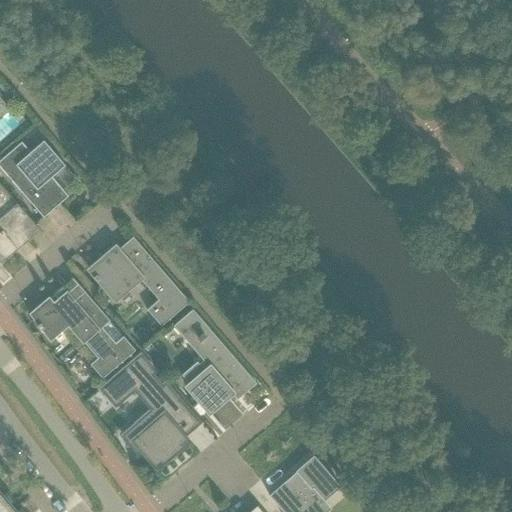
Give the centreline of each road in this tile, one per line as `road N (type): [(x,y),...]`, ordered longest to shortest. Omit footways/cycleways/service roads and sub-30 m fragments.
road 1 (tertiary): [(116,511),(0,356)]
road 2 (residential): [(152,511),(283,399)]
road 3 (residential): [(0,306),(118,206)]
road 4 (tertiary): [(0,408),(78,511)]
